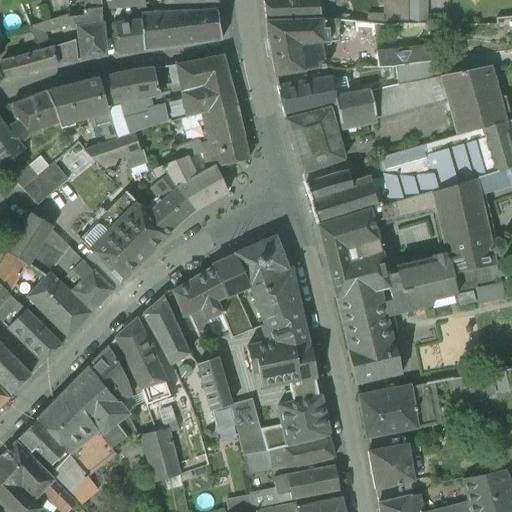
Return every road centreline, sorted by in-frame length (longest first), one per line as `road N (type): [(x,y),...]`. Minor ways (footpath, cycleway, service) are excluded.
road 1 (residential): [(356,511),(283,197)]
road 2 (residential): [(283,197),(173,262),(47,378)]
road 3 (residential): [(0,92),(242,45)]
road 4 (residential): [(283,197),(242,45)]
